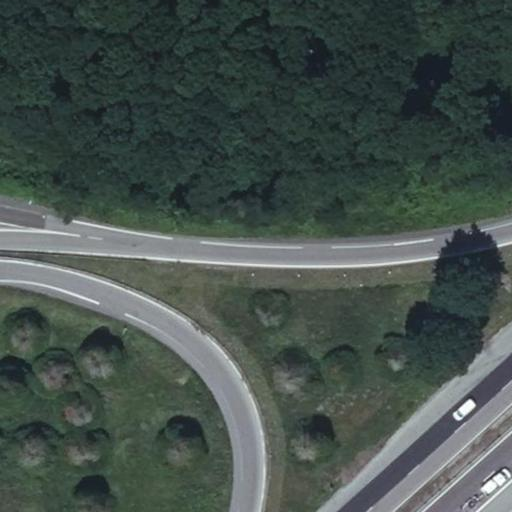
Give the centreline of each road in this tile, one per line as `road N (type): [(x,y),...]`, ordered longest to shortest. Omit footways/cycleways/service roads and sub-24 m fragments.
road 1 (trunk): [(0,268),(123,299),(196,344),(226,377),(242,414),(248,511)]
road 2 (trunk): [(511,232),(347,255),(162,246)]
road 3 (trunk): [(511,380),(366,511)]
road 4 (trunk): [(162,246),(0,210)]
road 5 (trunk): [(162,246),(0,234)]
